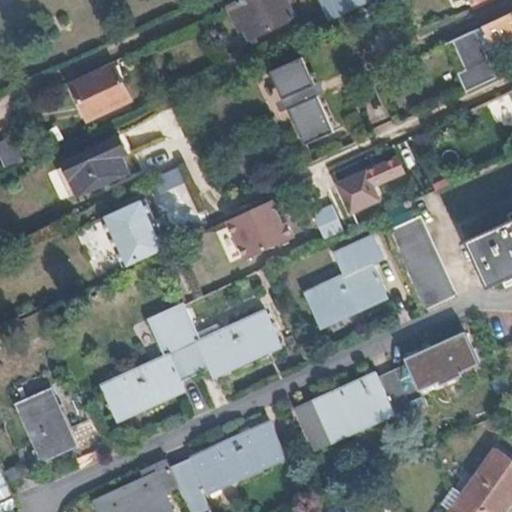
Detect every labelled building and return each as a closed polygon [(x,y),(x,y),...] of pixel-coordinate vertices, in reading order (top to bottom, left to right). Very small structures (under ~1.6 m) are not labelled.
[(240,0),(234,3),(235,6),(250,38),(295,17),(286,0),(240,0)] [(320,0),(330,19),(355,7),(351,0),(320,0)] [(511,11),(484,24),(479,26),(452,39),(460,58),(453,61),(465,89),(496,75),(484,48),(489,46),(493,44),(511,35),(511,11)] [(460,58),(452,39),(444,43),(453,61),(460,58)] [(489,46),(484,48),(496,75),(500,73),(489,46)] [(311,85),(299,58),(267,72),(280,100),(285,110),(302,147),(333,132),(316,95),(313,89),(311,85)] [(116,66),(72,86),(88,119),(130,99),(116,66)] [(311,85),(313,89),(316,95),(324,92),(319,82),(311,85)] [(280,100),(272,104),(277,113),(285,110),(280,100)] [(337,130),(302,147),(305,153),(340,136),(337,130)] [(119,136),(61,162),(77,196),(129,172),(121,155),(127,152),(119,136)] [(156,175),(160,191),(183,185),(179,170),(156,175)] [(365,176),(354,182),(365,208),(377,202),(365,176)] [(354,182),(339,189),(351,215),(365,208),(354,182)] [(104,219),(125,267),(161,251),(168,247),(146,200),(104,219)] [(272,200),(228,220),(246,259),(295,237),(287,221),(283,223),(272,200)] [(313,213),(326,240),(345,231),(333,205),(313,213)] [(418,218),(389,231),(424,310),(454,298),(418,218)] [(511,218),(468,237),(489,285),(511,275),(511,218)] [(344,275),(305,293),(319,324),(386,293),(373,263),(371,258),(375,257),(377,261),(384,257),(376,240),(336,258),(344,275)] [(185,304),(185,303),(148,319),(165,357),(101,386),(115,415),(185,384),(183,380),(209,369),(211,372),(279,341),(265,312),(202,340),(185,304)] [(377,374),(315,402),(296,411),(313,449),(360,428),(361,432),(396,417),(398,421),(429,407),(423,391),(474,366),(461,336),(407,361),(408,365),(378,378),(377,374)] [(46,392),(16,405),(42,464),(73,450),(46,392)] [(155,475),(96,502),(100,511),(170,511),(163,495),(177,489),(186,511),(209,511),(201,492),(284,455),(271,423),(168,469),(165,462),(152,468),(155,475)] [(79,429),(84,443),(100,438),(95,424),(79,429)] [(511,459),(497,449),(464,495),(487,511),(502,511),(511,498),(511,459)] [(487,511),(464,495),(451,511),(487,511)] [(14,498),(0,503),(0,511),(15,511),(17,511),(20,510),(14,498)]
